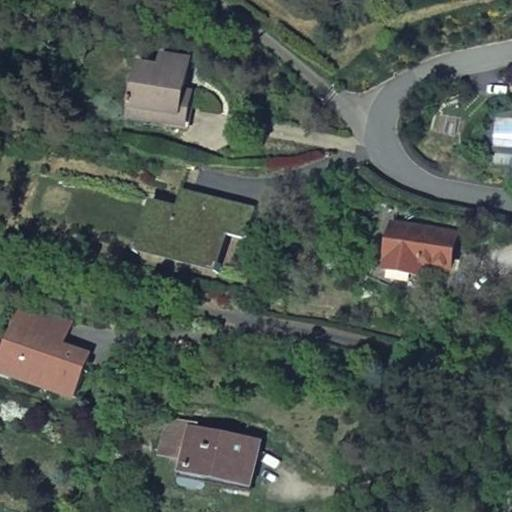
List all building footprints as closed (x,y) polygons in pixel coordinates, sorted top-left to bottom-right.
[(133,108),(186,116),(191,88),(183,87),(188,57),(163,53),(161,66),(140,62),(133,108)] [(131,119),(190,129),(196,89),(191,88),(186,116),(133,108),(131,119)] [(183,189),(179,206),(189,209),(192,196),(257,212),(258,208),(183,189)] [(161,218),(153,249),(222,267),(230,235),(249,241),(257,212),(192,196),(189,209),(151,199),(147,215),(161,218)] [(161,218),(147,215),(137,253),(220,274),(222,267),(153,249),(161,218)] [(458,235),(395,224),(387,268),(415,272),(417,263),(451,268),(458,235)] [(288,292),(276,289),(273,301),(285,304),(288,292)] [(16,376),(51,388),(50,390),(74,399),(83,373),(86,372),(84,367),(87,360),(59,350),(69,322),(18,311),(3,355),(21,361),(16,376)] [(217,428),(172,420),(165,455),(184,459),(180,479),(180,482),(181,484),(182,485),(184,486),(201,490),(205,489),(209,486),(211,475),(248,482),(255,443),(215,436),(217,428)]
